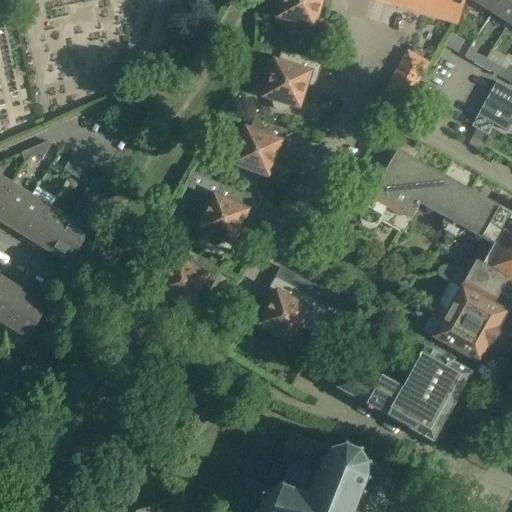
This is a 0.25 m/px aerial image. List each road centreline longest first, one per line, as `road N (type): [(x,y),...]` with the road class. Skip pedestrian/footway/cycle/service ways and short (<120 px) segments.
road 1 (residential): [(494,497),(70,286)]
road 2 (residential): [(250,292),(357,97)]
road 3 (residential): [(511,186),(357,97)]
